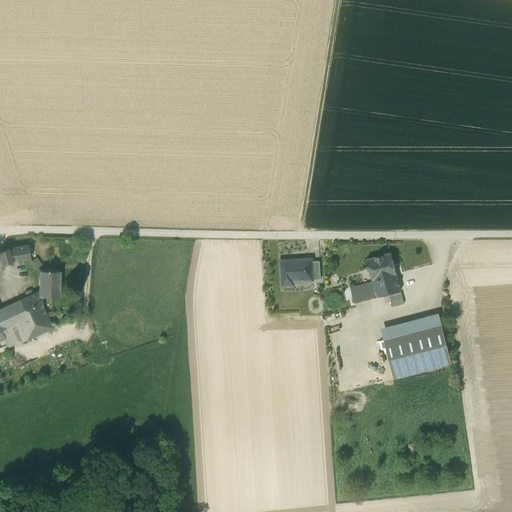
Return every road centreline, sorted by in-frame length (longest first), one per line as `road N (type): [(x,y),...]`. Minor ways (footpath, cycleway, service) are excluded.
road 1 (unclassified): [(511,235),(0,233)]
road 2 (track): [(337,0),(298,236)]
